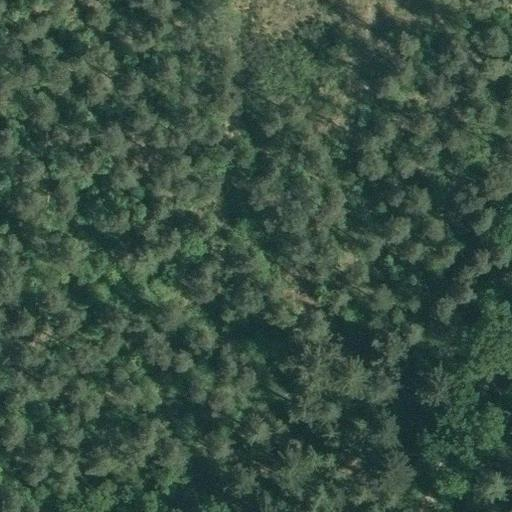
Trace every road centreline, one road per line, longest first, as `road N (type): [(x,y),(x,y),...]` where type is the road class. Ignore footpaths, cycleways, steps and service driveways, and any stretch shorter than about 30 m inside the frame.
road 1 (track): [(216,511),(250,0)]
road 2 (track): [(423,511),(511,314)]
